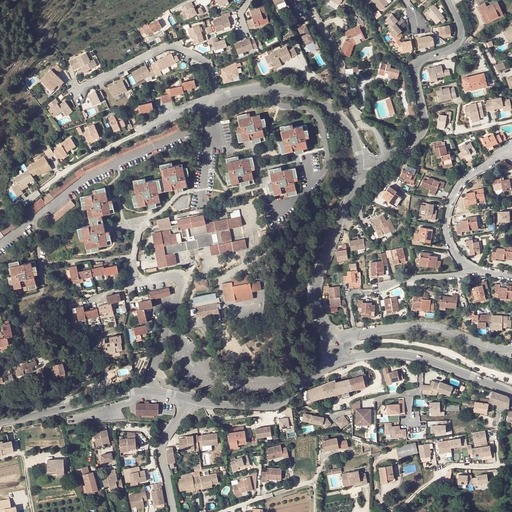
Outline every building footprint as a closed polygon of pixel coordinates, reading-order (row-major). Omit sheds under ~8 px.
[(275,0),(277,4),(279,9),(287,5),(285,1),(284,0),(275,0)] [(324,0),(324,2),(337,9),(339,4),(343,6),(344,3),(341,2),(341,0),(324,0)] [(372,0),(380,10),(389,3),(385,0),(372,0)] [(487,6),(485,3),(478,7),(484,20),(489,18),(489,20),(503,14),(497,1),(487,6)] [(191,2),(182,7),(188,18),(197,13),(198,15),(203,12),(200,7),(195,10),(191,2)] [(444,17),(435,5),(426,12),(427,12),(436,24),(440,21),(442,23),(446,20),(444,18),(444,17)] [(269,21),(263,6),(250,11),(253,18),(249,20),(252,28),(260,25),(269,21)] [(230,15),(229,12),(221,15),(222,18),(212,21),(216,32),(223,29),(223,28),(230,25),(228,16),(230,15)] [(398,21),(392,14),(386,19),(391,26),(398,21)] [(503,14),(489,20),(489,18),(484,20),(485,23),(504,15),(503,14)] [(364,23),(359,17),(358,17),(358,18),(354,21),(357,26),(359,25),(363,23),(364,23)] [(398,21),(389,28),(392,32),(395,36),(400,32),(402,31),(398,26),(404,21),(402,18),(398,21)] [(158,20),(148,25),(147,23),(141,26),(142,28),(139,30),(141,34),(145,32),(146,34),(152,30),(152,31),(162,26),(158,20)] [(306,24),(298,28),(306,44),(314,40),(306,24)] [(204,41),(199,25),(188,28),(190,35),(192,34),(193,37),(195,44),(204,41)] [(360,28),(359,25),(357,26),(345,32),(347,37),(351,35),(352,38),(353,39),(348,41),(347,41),(346,40),(342,48),(345,54),(349,57),(352,52),(351,52),(353,48),(352,48),(354,44),(355,44),(356,44),(361,42),(360,39),(364,36),(360,28)] [(449,25),(438,27),(438,31),(440,31),(441,34),(451,32),(449,25)] [(511,26),(503,30),(508,40),(511,37),(511,26)] [(404,36),(400,32),(395,36),(392,32),(390,33),(394,38),(397,41),(399,40),(404,36)] [(217,36),(208,39),(209,44),(214,43),(216,49),(228,46),(225,39),(219,41),(217,36)] [(430,36),(417,38),(419,48),(429,46),(435,45),(433,37),(430,36)] [(250,37),(234,43),(238,52),(257,45),(254,38),(251,39),(250,37)] [(412,48),(411,40),(401,42),(399,40),(397,41),(394,44),(396,47),(398,46),(402,46),(403,50),(412,48)] [(297,55),(294,48),(289,51),(287,46),(269,55),(274,66),(281,63),(297,55)] [(90,61),(86,53),(69,61),(73,70),(81,66),(82,68),(85,73),(89,71),(88,70),(97,65),(94,59),(90,61)] [(174,57),(172,53),(156,62),(156,63),(152,65),(152,66),(157,75),(162,73),(160,71),(176,62),(180,60),(177,55),(174,57)] [(390,68),(391,63),(388,62),(387,64),(382,63),(378,73),(384,75),(385,74),(385,72),(388,73),(388,75),(388,76),(394,78),(395,75),(398,76),(400,71),(390,68)] [(503,62),(495,65),(498,70),(505,68),(503,62)] [(152,66),(148,68),(146,65),(132,72),(137,82),(145,78),(151,75),(152,77),(157,74),(152,66)] [(237,66),(231,67),(230,65),(221,68),(224,83),(233,81),(233,78),(239,76),(237,67),(237,66)] [(443,71),(441,65),(428,68),(430,79),(437,78),(450,75),(449,69),(443,71)] [(51,69),(41,81),(45,85),(48,82),(54,88),(58,84),(65,76),(57,70),(54,73),(51,69)] [(487,85),(484,73),(462,78),(465,90),(471,89),(487,85)] [(196,87),(194,76),(189,77),(189,81),(182,82),(183,85),(184,90),(189,89),(192,88),(196,87)] [(127,90),(123,81),(109,87),(113,97),(127,90)] [(54,88),(48,82),(45,85),(53,92),(54,90),(58,87),(59,85),(58,84),(54,88)] [(183,85),(169,88),(166,89),(167,94),(171,94),(171,96),(177,94),(180,94),(184,93),(184,90),(183,85)] [(440,90),(436,91),(437,95),(438,100),(439,102),(452,98),(452,99),(457,98),(454,88),(449,89),(449,88),(442,89),(440,90)] [(104,98),(101,90),(97,93),(96,92),(88,95),(93,105),(101,102),(100,100),(104,98)] [(167,94),(161,96),(163,104),(172,101),(171,94),(167,94)] [(502,101),(501,97),(492,99),(493,102),(485,103),(487,111),(494,110),(494,108),(503,106),(503,108),(511,106),(509,99),(502,101)] [(59,106),(54,99),(49,104),(51,108),(48,110),(54,117),(62,110),(66,116),(73,111),(65,101),(60,104),(59,106)] [(394,109),(391,99),(386,100),(389,111),(394,109)] [(152,102),(139,105),(141,112),(150,110),(154,110),(152,102)] [(476,103),(468,105),(468,106),(464,107),(465,112),(470,111),(471,116),(471,119),(480,118),(484,117),(482,106),(477,107),(476,103)] [(440,114),(439,114),(437,125),(445,126),(446,121),(450,122),(452,112),(447,111),(446,115),(444,115),(440,114)] [(266,123),(265,118),(261,119),(260,114),(250,116),(248,117),(247,113),(237,116),(240,129),(241,131),(237,132),(239,142),(252,139),(255,138),(256,142),(265,140),(262,127),(262,124),(266,123)] [(116,118),(114,115),(108,118),(114,130),(126,125),(121,115),(116,118)] [(186,120),(114,152),(117,158),(189,127),(186,120)] [(100,137),(94,124),(88,127),(89,130),(84,132),(88,142),(100,137)] [(290,124),(280,127),(283,140),(284,142),(280,143),(282,153),(295,150),(298,149),(299,153),(308,151),(305,138),(305,135),(309,135),(306,125),(293,128),(290,128),(290,124)] [(83,133),(80,127),(75,128),(79,135),(83,133)] [(488,137),(488,136),(482,138),(480,138),(482,144),(484,143),(487,148),(492,145),(506,138),(503,132),(495,136),(494,134),(488,137)] [(76,146),(71,138),(61,144),(62,146),(52,151),(54,155),(57,159),(62,156),(62,157),(67,154),(66,152),(76,146)] [(447,152),(444,141),(434,144),(434,148),(437,158),(441,157),(443,165),(452,163),(450,153),(447,154),(447,152)] [(471,142),(466,145),(465,143),(459,146),(462,152),(458,154),(461,159),(465,157),(464,156),(467,154),(468,156),(476,151),(471,142)] [(52,151),(50,148),(44,151),(49,158),(54,155),(52,151)] [(476,151),(468,156),(467,154),(464,156),(465,157),(466,160),(477,154),(476,151)] [(117,158),(114,152),(107,155),(82,168),(79,170),(77,171),(75,173),(42,199),(46,204),(79,178),(80,177),(82,176),(85,174),(110,162),(117,158)] [(51,166),(44,156),(27,168),(28,170),(32,176),(37,173),(38,175),(42,172),(51,166)] [(255,166),(252,157),(239,159),(237,160),(236,156),(226,159),(229,172),(230,174),(226,175),(228,184),(241,182),(244,181),(245,185),(254,183),(251,170),(251,167),(255,166)] [(183,168),(182,164),(173,166),(170,167),(169,163),(160,165),(163,178),(163,181),(160,182),(161,188),(162,191),(177,188),(178,192),(188,189),(185,176),(185,174),(188,173),(187,168),(183,168)] [(416,168),(407,165),(405,170),(403,169),(400,176),(406,178),(404,182),(410,184),(412,180),(410,180),(413,173),(414,173),(416,168)] [(298,178),(295,168),(282,171),(279,171),(279,167),(269,169),(272,183),(273,185),(269,186),(271,196),(284,193),(287,192),(287,196),(297,194),(294,181),(294,178),(298,178)] [(412,185),(418,169),(416,168),(414,173),(413,173),(410,180),(412,180),(410,184),(412,185)] [(32,176),(28,170),(14,179),(16,181),(13,182),(15,185),(12,187),(18,196),(23,193),(22,190),(20,188),(27,183),(34,179),(32,176)] [(433,181),(428,179),(428,177),(425,176),(424,179),(423,179),(420,186),(430,189),(436,192),(438,187),(442,189),(444,182),(440,181),(440,182),(434,180),(433,181)] [(503,180),(502,180),(501,178),(493,180),(494,191),(503,189),(503,191),(511,189),(511,184),(511,183),(511,176),(509,177),(510,179),(503,180)] [(146,182),(143,183),(142,179),(133,181),(136,197),(133,198),(135,207),(148,204),(151,204),(151,207),(157,206),(156,203),(160,202),(158,192),(157,189),(161,188),(160,182),(159,179),(146,182)] [(400,193),(390,186),(385,192),(382,196),(395,206),(393,209),(397,211),(401,206),(397,204),(402,198),(399,195),(400,193)] [(90,221),(100,219),(99,216),(101,215),(115,212),(112,202),(109,203),(108,200),(105,187),(95,190),(96,193),(94,194),(81,197),(83,207),(87,206),(90,221)] [(484,188),(475,190),(475,192),(467,193),(468,199),(464,199),(465,207),(470,206),(469,204),(478,203),(477,200),(486,199),(484,188)] [(42,199),(42,198),(21,214),(26,220),(46,204),(42,199)] [(75,205),(71,200),(46,220),(50,226),(75,205)] [(434,204),(426,203),(426,205),(421,204),(419,214),(432,216),(431,219),(435,219),(437,210),(433,209),(434,204)] [(510,221),(510,211),(499,212),(499,222),(510,221)] [(386,220),(383,214),(374,219),(376,225),(375,225),(377,230),(376,231),(379,237),(395,229),(390,218),(386,220)] [(23,223),(17,216),(0,228),(0,230),(4,236),(11,230),(12,231),(23,223)] [(479,229),(477,216),(468,218),(468,220),(460,221),(461,225),(457,226),(458,234),(462,234),(462,231),(479,229)] [(105,232),(102,219),(100,219),(90,221),(91,225),(78,228),(80,238),(84,237),(84,239),(87,253),(97,250),(96,246),(112,243),(110,233),(106,234),(105,232)] [(432,229),(420,227),(419,233),(415,232),(414,240),(418,241),(419,237),(425,238),(424,242),(430,243),(432,229)] [(364,242),(364,239),(350,240),(351,250),(365,248),(364,242)] [(479,242),(473,242),(473,240),(466,240),(467,245),(469,245),(471,255),(475,254),(475,251),(480,251),(479,242)] [(348,259),(346,244),(342,245),(342,249),(336,250),(337,260),(348,259)] [(511,246),(505,246),(505,248),(497,248),(497,252),(492,252),(492,260),(496,260),(496,259),(505,259),(505,257),(511,257),(511,246)] [(403,247),(386,251),(387,257),(392,256),(393,264),(399,263),(398,259),(405,257),(403,247)] [(431,255),(429,255),(430,253),(420,252),(419,263),(428,264),(428,266),(436,267),(435,268),(440,269),(441,261),(437,260),(437,256),(431,255)] [(388,265),(385,253),(381,253),(382,261),(371,262),(372,276),(377,275),(377,272),(384,271),(384,265),(388,265)] [(18,261),(9,263),(12,276),(12,278),(8,279),(11,289),(24,286),(26,285),(27,289),(37,287),(34,274),(33,271),(37,271),(35,261),(22,264),(19,264),(18,261)] [(113,265),(108,267),(108,264),(107,263),(103,264),(104,266),(105,273),(106,275),(119,272),(117,265),(113,265)] [(360,272),(357,272),(356,264),(350,264),(351,270),(347,271),(348,275),(344,276),(344,282),(348,282),(355,281),(355,282),(361,282),(360,272)] [(77,269),(77,265),(69,267),(69,269),(71,278),(72,280),(79,278),(77,269)] [(94,268),(91,269),(93,276),(105,273),(104,266),(103,266),(94,268)] [(90,269),(84,270),(84,268),(77,269),(79,278),(80,279),(83,278),(93,276),(91,269),(90,269)] [(249,274),(231,278),(232,286),(250,282),(249,274)] [(195,290),(208,289),(208,279),(195,280),(195,290)] [(482,285),(470,288),(473,300),(479,298),(478,297),(485,295),(484,289),(488,288),(487,281),(482,282),(482,285)] [(506,287),(500,287),(500,284),(496,284),(494,294),(495,294),(495,296),(498,297),(507,298),(507,296),(511,296),(511,286),(508,286),(508,288),(506,287)] [(341,303),(339,286),(334,287),(329,287),(329,285),(324,286),(325,292),(329,292),(330,304),(341,303)] [(169,287),(149,292),(151,299),(171,295),(169,287)] [(123,292),(106,296),(108,303),(111,303),(121,300),(121,301),(125,300),(123,292)] [(194,302),(190,303),(191,308),(191,314),(192,317),(215,313),(216,320),(221,319),(218,306),(217,303),(215,292),(193,296),(194,302)] [(453,298),(447,298),(447,296),(441,296),(440,306),(446,307),(456,308),(458,295),(453,294),(453,297),(453,298)] [(397,296),(385,299),(387,309),(393,308),(394,311),(399,310),(397,296)] [(423,299),(423,297),(414,296),(413,309),(417,309),(434,311),(435,304),(431,304),(431,300),(423,299)] [(151,299),(138,302),(140,310),(144,309),(153,307),(151,299)] [(372,302),(363,302),(363,300),(359,300),(358,306),(363,306),(363,313),(369,313),(369,315),(375,315),(375,305),(372,305),(372,302)] [(113,310),(111,303),(108,303),(98,306),(100,313),(113,310)] [(84,311),(83,306),(76,307),(78,320),(86,319),(84,311)] [(99,316),(97,308),(84,311),(86,319),(99,316)] [(147,322),(144,309),(140,310),(137,310),(137,312),(140,323),(147,322)] [(485,315),(474,314),(475,314),(475,311),(470,311),(470,317),(474,317),(474,321),(479,321),(478,327),(490,327),(491,316),(485,316),(485,315)] [(510,316),(497,315),(497,317),(491,316),(490,327),(502,328),(503,326),(511,327),(511,320),(510,320),(510,316)] [(13,336),(10,323),(9,323),(9,320),(3,321),(4,324),(2,325),(5,337),(8,337),(13,336)] [(151,325),(147,326),(147,324),(140,326),(134,327),(134,329),(135,334),(137,341),(142,340),(141,334),(148,332),(148,329),(152,328),(151,325)] [(122,350),(119,335),(109,337),(110,342),(105,343),(104,338),(98,339),(99,351),(106,350),(106,352),(122,350)] [(5,337),(0,338),(0,346),(1,346),(9,344),(9,343),(11,342),(10,338),(8,339),(8,337),(5,337)] [(511,368),(495,363),(485,360),(483,366),(493,369),(511,374),(511,368)] [(35,361),(28,363),(27,361),(23,362),(23,365),(20,366),(21,369),(16,371),(18,376),(24,374),(24,373),(27,373),(33,371),(32,367),(37,365),(35,361)] [(62,363),(53,365),(54,368),(51,369),(53,377),(66,374),(62,363)] [(100,365),(103,373),(109,370),(106,363),(100,365)] [(383,368),(387,385),(392,384),(391,382),(389,373),(388,367),(383,368)] [(349,379),(352,390),(366,386),(364,379),(366,379),(370,378),(369,372),(363,374),(362,370),(351,373),(352,378),(349,379)] [(397,371),(389,373),(391,382),(403,379),(402,373),(398,374),(397,371)] [(336,382),(335,379),(308,389),(308,390),(304,391),(305,399),(309,399),(309,401),(341,393),(348,391),(352,390),(349,379),(336,382)] [(453,386),(440,381),(439,383),(432,380),(430,385),(433,386),(432,388),(438,390),(444,393),(444,391),(450,393),(454,395),(454,394),(457,395),(457,392),(455,391),(456,389),(453,387),(453,386)] [(430,385),(422,385),(422,393),(430,394),(432,388),(433,386),(430,385)] [(507,396),(492,391),(489,399),(489,401),(509,408),(510,398),(508,397),(507,396)] [(431,415),(444,414),(444,410),(440,410),(439,400),(430,401),(430,411),(431,411),(431,415)] [(158,404),(148,404),(149,401),(145,401),(145,404),(136,403),(136,414),(142,414),(142,416),(154,417),(155,414),(158,414),(158,404)] [(480,402),(475,401),(474,406),(474,411),(487,413),(489,403),(480,402)] [(400,409),(405,409),(405,402),(387,403),(388,412),(400,411),(400,409)] [(294,424),(292,407),(285,408),(286,418),(279,419),(280,428),(290,427),(289,425),(294,424)] [(371,409),(356,409),(356,425),(371,425),(371,409)] [(323,417),(307,415),(306,422),(322,424),(323,417)] [(348,422),(344,415),(336,421),(341,427),(348,422)] [(331,423),(326,417),(323,417),(322,424),(325,427),(331,423)] [(435,423),(435,431),(446,431),(446,423),(447,423),(447,419),(439,419),(439,423),(435,423)] [(392,425),(392,421),(385,421),(386,433),(392,432),(393,436),(407,435),(407,427),(400,428),(400,424),(392,425)] [(270,426),(255,429),(257,437),(271,435),(270,426)] [(93,433),(96,443),(103,442),(103,443),(110,442),(109,439),(107,430),(93,433)] [(231,433),(228,433),(230,445),(238,444),(247,442),(245,430),(231,433)] [(485,430),(473,432),(474,443),(480,442),(487,441),(485,430)] [(127,451),(127,449),(128,449),(136,448),(135,433),(127,432),(128,438),(119,439),(121,452),(127,451)] [(208,434),(201,435),(202,440),(198,441),(199,448),(203,448),(211,447),(211,444),(218,444),(217,433),(210,434),(208,434)] [(198,435),(187,436),(187,438),(179,439),(180,450),(184,449),(199,448),(198,441),(198,435)] [(338,442),(337,437),(322,440),(324,450),(329,449),(329,450),(339,448),(339,449),(348,447),(347,440),(338,442)] [(461,447),(467,446),(467,444),(466,438),(461,439),(461,437),(450,439),(451,446),(461,445),(461,447)] [(451,446),(450,439),(438,441),(439,453),(452,451),(451,446)] [(3,443),(3,441),(0,441),(0,455),(3,454),(3,453),(3,452),(8,450),(9,452),(14,451),(12,441),(3,443)] [(429,441),(418,443),(421,456),(431,454),(429,441)] [(480,442),(481,446),(482,454),(482,455),(491,454),(490,445),(488,445),(487,441),(480,442)] [(416,442),(396,447),(398,457),(401,456),(405,455),(418,452),(416,442)] [(282,448),(281,445),(267,448),(269,459),(283,456),(284,459),(289,457),(287,447),(282,448)] [(472,456),(482,454),(481,446),(471,447),(472,452),(472,456)] [(175,462),(173,447),(169,448),(169,450),(167,451),(166,458),(167,463),(175,462)] [(112,452),(101,454),(102,462),(113,459),(112,452)] [(248,458),(247,455),(235,459),(236,460),(231,461),(234,471),(239,469),(239,467),(244,465),(245,467),(250,465),(248,458)] [(64,459),(47,460),(48,474),(65,473),(65,472),(64,468),(64,459)] [(394,481),(392,465),(379,467),(381,483),(394,481)] [(98,489),(93,472),(89,473),(87,466),(76,469),(78,476),(83,474),(86,483),(84,484),(87,492),(98,489)] [(140,471),(139,466),(124,469),(126,482),(131,481),(131,480),(137,479),(137,482),(147,480),(145,472),(141,472),(141,470),(140,471)] [(282,469),(267,468),(267,472),(262,472),(262,481),(267,482),(267,479),(281,480),(282,469)] [(118,480),(115,469),(106,471),(107,477),(103,478),(105,488),(110,487),(110,488),(117,486),(118,490),(124,489),(123,485),(121,479),(118,480)] [(217,473),(200,477),(199,470),(195,470),(195,472),(197,482),(199,489),(203,488),(202,486),(211,484),(219,482),(217,473)] [(358,471),(342,474),(344,484),(353,482),(360,481),(361,484),(368,483),(365,473),(359,474),(358,471)] [(197,482),(195,472),(192,472),(192,473),(192,476),(178,479),(180,491),(186,489),(195,487),(195,490),(199,489),(197,482)] [(477,476),(472,477),(473,482),(473,485),(478,484),(478,482),(488,481),(487,473),(477,474),(477,476)] [(472,477),(471,474),(468,475),(458,474),(458,483),(467,483),(473,482),(472,477)] [(250,480),(250,476),(240,478),(241,482),(238,482),(238,484),(233,485),(235,495),(241,494),(240,492),(253,489),(252,486),(250,480)] [(165,503),(162,489),(161,485),(161,483),(153,484),(154,490),(151,491),(153,500),(155,499),(156,505),(165,503)] [(147,500),(146,491),(141,491),(142,493),(129,495),(132,507),(136,506),(144,505),(143,501),(147,500)] [(10,500),(0,501),(0,511),(17,511),(16,508),(12,508),(10,500)]
